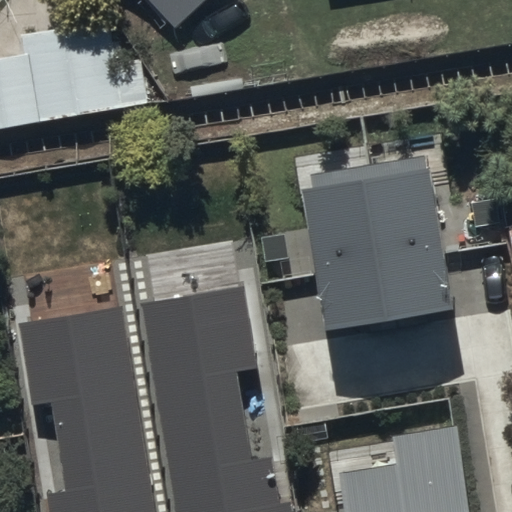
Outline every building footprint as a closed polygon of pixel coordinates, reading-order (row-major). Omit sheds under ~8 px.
[(147,0),(176,29),(206,0),(147,0)] [(28,64),(0,67),(0,141),(149,125),(138,29),(26,41),(28,64)] [(70,302),(43,165),(0,173),(0,227),(16,312),(70,302)] [(429,169),(300,192),(325,332),(454,310),(429,169)] [(243,287),(143,304),(176,511),(290,511),(288,502),(279,503),(271,456),(252,460),(237,371),(256,368),(243,287)] [(151,511),(118,308),(19,324),(32,404),(50,401),(65,490),(45,493),(48,511),(151,511)] [(398,462),(339,472),(346,511),(469,511),(454,426),(393,437),(398,462)]
